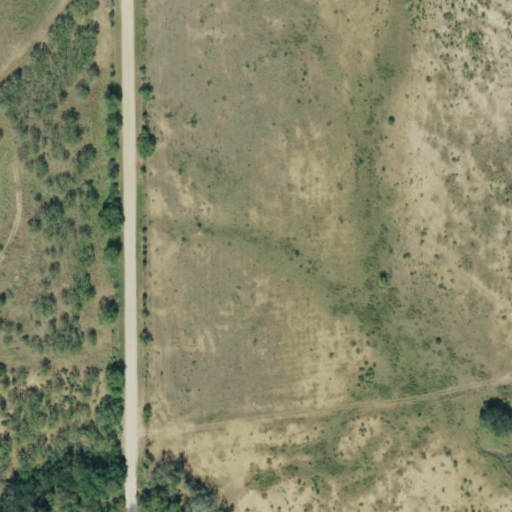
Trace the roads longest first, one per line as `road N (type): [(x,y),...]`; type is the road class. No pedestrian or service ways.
road 1 (residential): [(132,511),(129,0)]
road 2 (residential): [(135,428),(511,414)]
